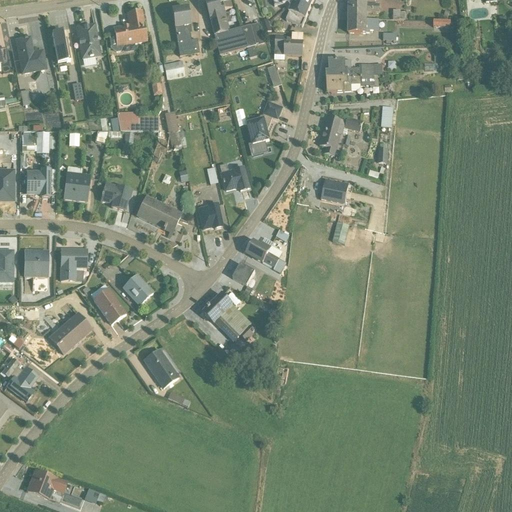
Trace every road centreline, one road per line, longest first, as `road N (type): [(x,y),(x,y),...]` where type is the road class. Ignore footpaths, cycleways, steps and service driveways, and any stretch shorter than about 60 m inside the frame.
road 1 (unclassified): [(333,0),(280,184),(203,288)]
road 2 (unclassified): [(203,288),(71,389),(0,482)]
road 3 (unclassified): [(203,288),(114,235),(60,224),(0,225)]
